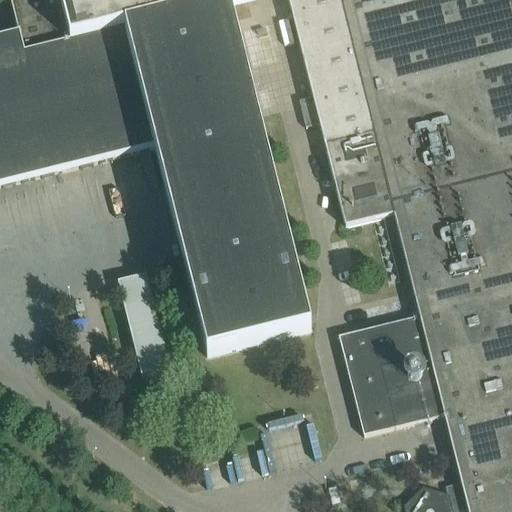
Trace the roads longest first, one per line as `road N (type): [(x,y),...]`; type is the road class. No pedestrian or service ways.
road 1 (unknown): [(267,24),(329,325),(321,343),(347,442),(275,487),(253,511)]
road 2 (unknown): [(0,283),(37,242),(65,226),(147,201)]
